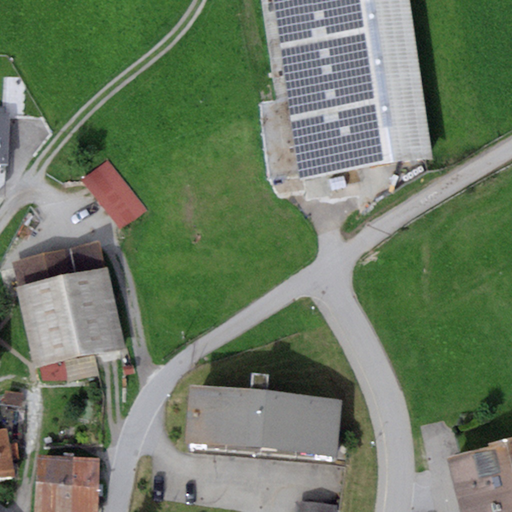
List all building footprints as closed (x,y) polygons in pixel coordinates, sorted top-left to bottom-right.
[(273,0),(297,182),(430,165),(409,0),(273,0)] [(110,166),(85,186),(121,233),(146,213),(110,166)] [(101,244),(11,262),(31,366),(34,366),(38,383),(67,380),(63,360),(121,348),(101,244)] [(191,384),(186,441),(337,454),(342,398),(267,392),(268,374),(251,372),(249,389),(191,384)] [(22,393),(5,390),(3,403),(20,406),(22,393)] [(6,428),(0,429),(0,476),(13,475),(11,460),(19,459),(17,444),(8,445),(6,428)] [(511,511),(511,442),(448,458),(460,511),(511,511)] [(72,511),(73,458),(37,455),(33,511),(72,511)] [(98,511),(99,458),(73,458),(72,511),(98,511)] [(130,502),(128,511),(137,511),(139,504),(130,502)]
